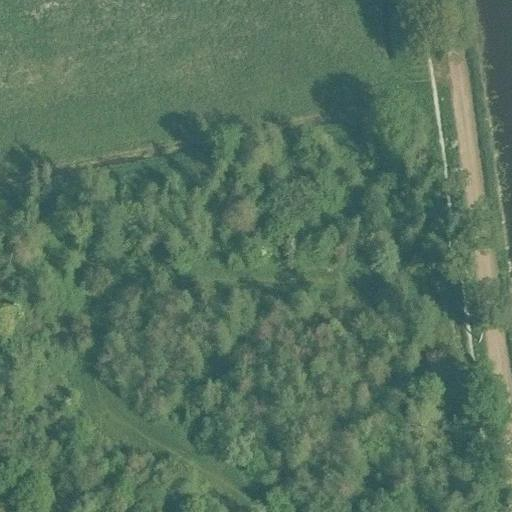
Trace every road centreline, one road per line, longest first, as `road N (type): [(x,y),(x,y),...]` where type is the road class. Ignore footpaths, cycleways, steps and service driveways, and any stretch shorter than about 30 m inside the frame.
road 1 (track): [(0,180),(465,105)]
road 2 (track): [(511,449),(450,0)]
